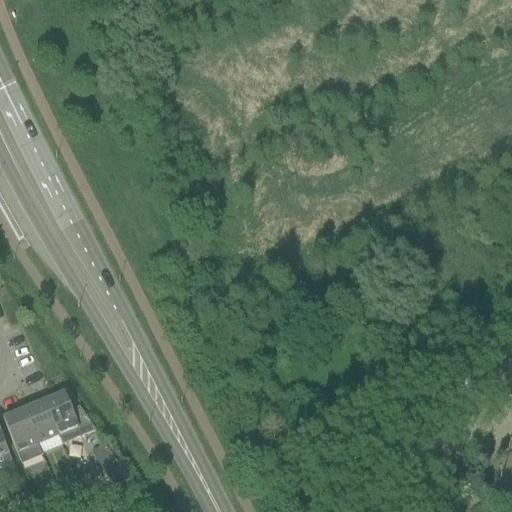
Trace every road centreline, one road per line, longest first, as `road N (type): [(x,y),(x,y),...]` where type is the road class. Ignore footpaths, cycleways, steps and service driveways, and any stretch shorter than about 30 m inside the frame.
road 1 (secondary): [(169,436),(158,382),(0,73)]
road 2 (secondary): [(0,162),(169,436)]
